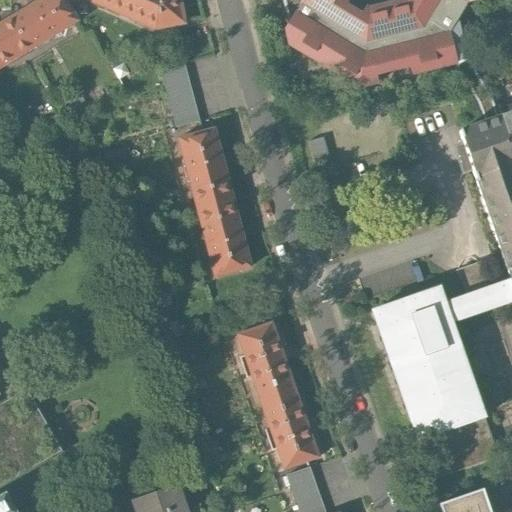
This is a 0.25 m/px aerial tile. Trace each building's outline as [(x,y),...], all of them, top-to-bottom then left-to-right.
[(63,0),(42,0),(28,9),(0,25),(0,31),(16,58),(77,21),(64,1),(63,0)] [(92,0),(94,3),(121,15),(121,14),(130,17),(129,18),(154,29),(184,22),(179,0),(92,0)] [(281,0),(294,49),(359,88),(378,84),(376,76),(410,67),(412,76),(455,65),(478,105),(485,124),(499,119),(492,100),(469,60),(459,21),(468,4),(484,0),(281,0)] [(0,67),(16,58),(0,31),(0,67)] [(158,74),(175,138),(202,131),(185,67),(158,74)] [(374,312),(431,480),(497,457),(451,324),(511,303),(511,114),(499,119),(485,124),(460,133),(484,203),(511,283),(486,291),(481,276),(472,279),(463,282),(469,297),(444,305),(439,290),(374,312)] [(202,131),(175,138),(213,282),(254,271),(245,235),(226,163),(216,127),(202,131)] [(324,140),(310,144),(315,164),(329,160),(324,140)] [(271,324),(237,336),(260,403),(294,391),(283,358),(271,324)] [(0,393),(10,387),(0,369),(0,393)] [(0,489),(63,453),(26,389),(0,404),(0,489)] [(294,391),(260,403),(283,469),(318,457),(306,424),(294,391)] [(324,511),(309,468),(286,476),(298,511),(324,511)] [(185,511),(177,488),(132,504),(134,511),(185,511)] [(490,511),(483,492),(441,507),(443,511),(490,511)] [(15,511),(5,494),(0,497),(0,511),(15,511)]
